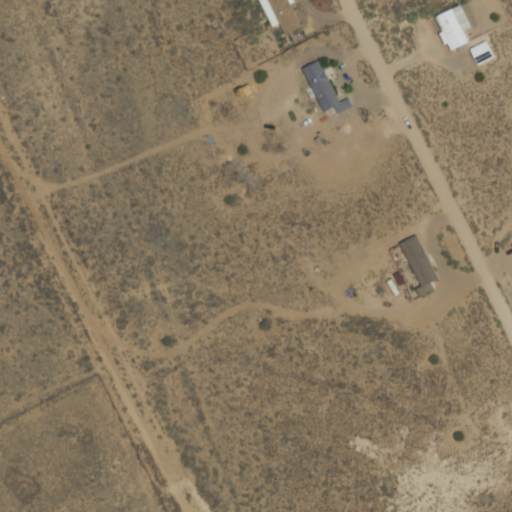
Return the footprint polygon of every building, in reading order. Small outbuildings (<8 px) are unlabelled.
[(261,0),(274,25),(281,22),(286,33),(304,24),(292,0),(261,0)] [(434,14),(449,50),(469,42),(465,31),(472,28),(462,3),(434,14)] [(494,57),(487,40),(471,47),(478,64),(494,57)] [(303,65),(323,110),(334,105),(337,111),(352,104),(349,96),(339,101),(321,58),(303,65)] [(423,292),(441,284),(418,232),(400,240),(423,292)] [(416,314),(410,304),(397,313),(404,323),(416,314)]
